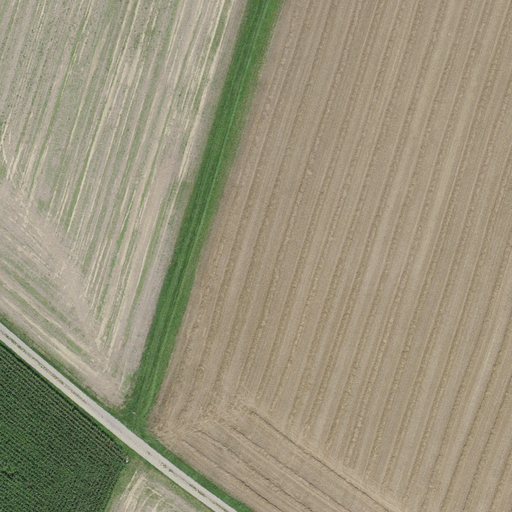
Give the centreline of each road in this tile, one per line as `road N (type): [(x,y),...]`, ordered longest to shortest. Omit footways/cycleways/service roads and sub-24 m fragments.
road 1 (track): [(268,0),(138,407),(117,427)]
road 2 (track): [(237,511),(117,427),(0,327)]
